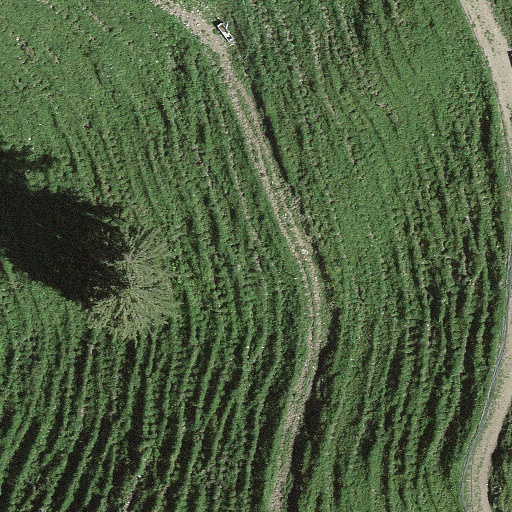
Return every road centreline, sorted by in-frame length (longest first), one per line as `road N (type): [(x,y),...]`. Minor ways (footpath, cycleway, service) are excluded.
road 1 (track): [(482,511),(473,491),(475,456),(505,361),(511,285)]
road 2 (track): [(511,152),(495,41),(475,0)]
